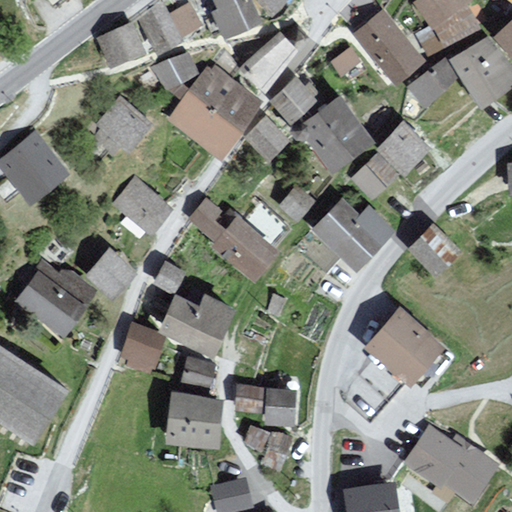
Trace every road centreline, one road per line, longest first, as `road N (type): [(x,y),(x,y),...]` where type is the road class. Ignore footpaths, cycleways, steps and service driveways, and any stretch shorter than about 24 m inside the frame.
road 1 (residential): [(347,0),(159,254),(45,511)]
road 2 (tertiary): [(511,144),(362,297),(336,366),(325,511)]
road 3 (residential): [(233,366),(237,434),(258,481),(292,511)]
road 4 (tertiary): [(117,0),(0,89)]
